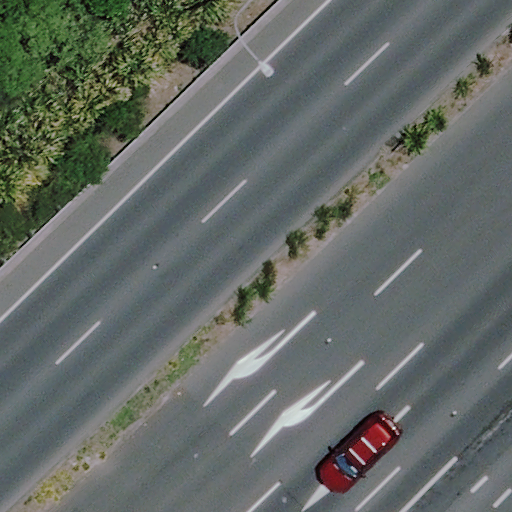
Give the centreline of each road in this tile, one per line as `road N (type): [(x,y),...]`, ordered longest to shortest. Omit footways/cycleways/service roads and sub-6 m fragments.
road 1 (primary): [(0,453),(482,0)]
road 2 (primary): [(511,293),(288,511)]
road 3 (primary): [(511,385),(445,511)]
